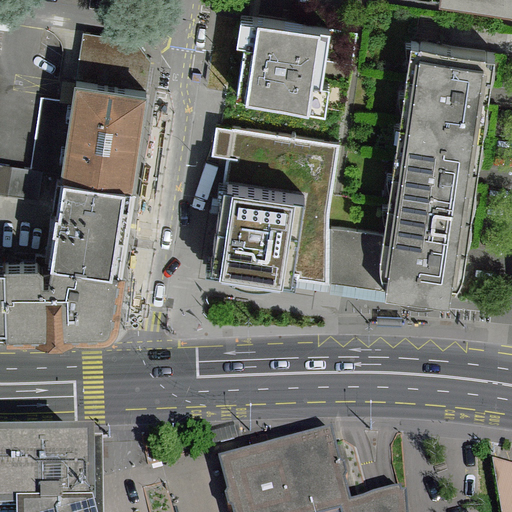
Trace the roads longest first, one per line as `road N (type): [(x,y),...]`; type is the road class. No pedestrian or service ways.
road 1 (secondary): [(511,384),(382,372),(146,379)]
road 2 (residential): [(188,27),(145,320),(146,379)]
road 3 (residential): [(188,27),(0,0)]
road 4 (secondary): [(146,379),(0,383)]
